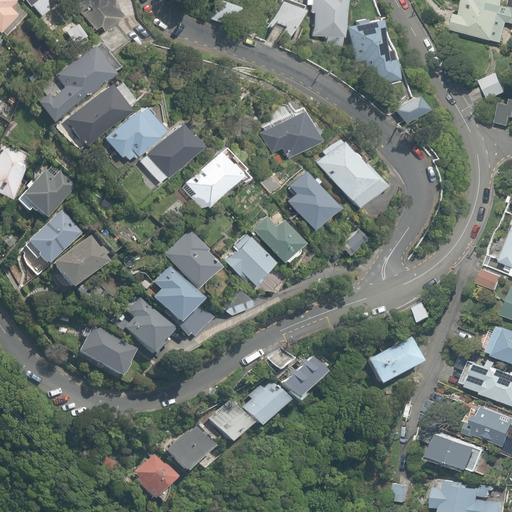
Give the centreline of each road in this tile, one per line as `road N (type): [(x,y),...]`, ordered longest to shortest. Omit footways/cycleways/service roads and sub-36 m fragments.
road 1 (residential): [(387,291),(383,268),(418,195),(414,171),(381,131),(307,78),(198,32),(153,0)]
road 2 (residential): [(387,291),(293,320),(174,393),(130,405),(86,403),(52,381),(0,325)]
road 3 (residential): [(458,244),(472,265),(404,446)]
road 4 (residential): [(478,141),(391,0)]
